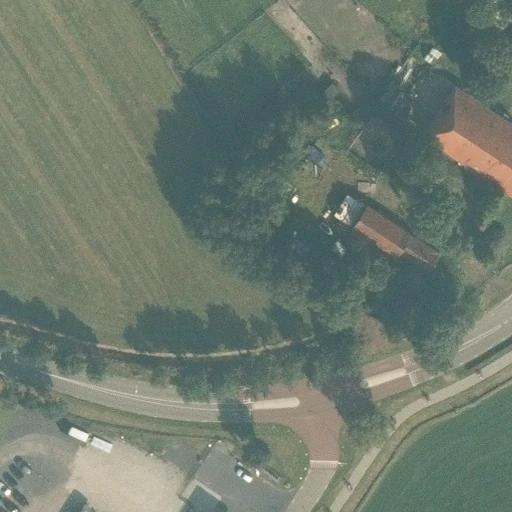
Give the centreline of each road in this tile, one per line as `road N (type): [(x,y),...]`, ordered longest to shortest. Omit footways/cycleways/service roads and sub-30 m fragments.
road 1 (secondary): [(0,361),(138,399),(236,407)]
road 2 (secondary): [(318,411),(421,376),(430,362)]
road 3 (secondary): [(430,362),(414,357),(313,387)]
